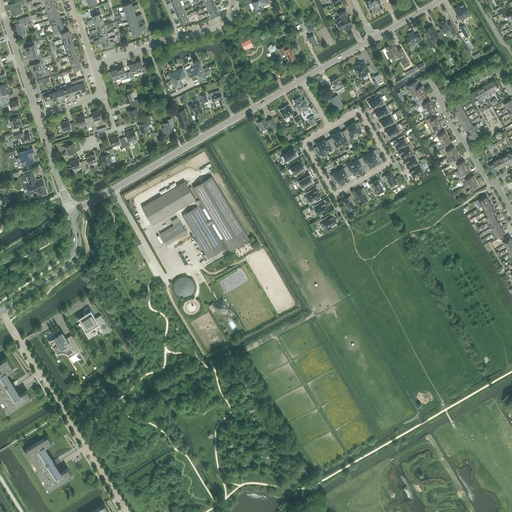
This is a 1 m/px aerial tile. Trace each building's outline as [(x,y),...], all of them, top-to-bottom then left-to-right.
[(9,5),(12,16),(22,12),(21,8),(21,7),(20,3),(24,1),(23,0),(14,0),(16,3),(9,5)] [(46,8),(47,8),(55,5),(56,4),(55,2),(55,3),(53,0),(51,0),(45,2),(44,3),(46,8)] [(250,0),(246,2),(247,5),(249,4),(252,10),(254,9),(256,13),(264,10),(262,7),(259,0),(258,0),(257,0),(252,2),(251,0),(250,0)] [(365,4),(368,9),(370,14),(376,12),(376,11),(378,10),(378,11),(383,8),(384,8),(380,0),(371,0),(372,1),(366,3),(365,3),(365,4)] [(183,6),(180,1),(168,6),(169,9),(173,7),(174,9),(183,6)] [(131,2),(123,5),(125,11),(139,6),(138,4),(132,5),(131,2)] [(216,5),(215,3),(206,7),(209,12),(221,6),(220,4),(216,5)] [(464,3),(461,5),(454,9),(457,14),(458,14),(459,17),(463,15),(465,18),(470,15),(466,9),(467,9),(464,3)] [(47,8),(46,8),(47,12),(49,12),(49,13),(57,11),(57,10),(58,10),(57,8),(55,5),(47,8)] [(134,10),(140,8),(139,6),(125,11),(126,16),(135,13),(134,10)] [(175,12),(171,14),(173,16),(185,11),(183,6),(174,9),(175,12)] [(221,6),(209,12),(211,17),(219,13),(218,10),(222,8),(221,6)] [(93,19),(87,20),(88,23),(102,18),(100,9),(93,12),(94,15),(92,16),(93,19)] [(51,19),(59,16),(60,16),(59,14),(58,14),(57,11),(49,13),(51,19)] [(173,16),(174,19),(178,17),(179,19),(187,16),(185,11),(173,16)] [(340,30),(344,27),(345,29),(347,29),(348,29),(350,28),(351,27),(352,26),(351,24),(352,24),(349,16),(348,16),(345,11),(338,14),(340,17),(341,19),(336,21),(337,23),(336,24),(338,27),(339,28),(340,30)] [(508,22),(510,21),(511,19),(511,13),(510,15),(508,12),(502,15),(504,18),(506,17),(508,20),(507,20),(508,22)] [(15,24),(18,32),(17,32),(19,38),(26,36),(22,24),(31,21),(29,16),(16,20),(17,23),(15,24)] [(51,25),(61,22),(62,21),(61,19),(60,20),(59,16),(51,19),(48,20),(50,26),(51,25)] [(137,20),(143,18),(142,16),(128,21),(130,26),(138,23),(137,20)] [(189,21),(187,16),(179,19),(180,22),(176,24),(177,26),(189,21)] [(104,23),(102,18),(88,23),(89,25),(95,23),(96,26),(104,23)] [(447,23),(445,19),(439,22),(440,25),(439,26),(440,27),(439,28),(440,29),(441,30),(442,31),(443,30),(445,33),(446,32),(447,32),(449,31),(449,30),(450,30),(453,34),(456,32),(450,22),(447,23)] [(51,25),(53,33),(57,32),(63,30),(62,28),(63,28),(63,27),(64,27),(63,25),(62,25),(61,22),(51,25)] [(105,25),(104,23),(96,26),(97,29),(91,31),(92,33),(106,28),(114,26),(113,22),(106,24),(106,25),(105,25)] [(470,34),(465,25),(460,28),(465,37),(470,34)] [(146,26),(131,31),(133,36),(142,34),(141,30),(146,29),(146,26)] [(432,26),(426,29),(431,39),(435,37),(439,42),(444,40),(439,32),(436,33),(432,26)] [(63,39),(71,36),(71,35),(72,35),(71,33),(70,33),(69,30),(63,32),(63,30),(57,32),(57,34),(58,34),(59,34),(61,34),(63,39)] [(407,43),(407,42),(409,45),(418,40),(418,41),(421,39),(418,33),(415,35),(413,31),(408,35),(409,37),(405,39),(407,42),(406,42),(407,43)] [(109,38),(108,33),(99,36),(100,39),(94,41),(95,43),(109,38)] [(317,43),(313,35),(311,36),(308,37),(310,41),(308,41),(309,44),(311,43),(312,46),(317,43)] [(65,44),(73,41),(73,39),(72,39),(71,36),(63,39),(65,44)] [(113,42),(110,42),(109,38),(95,43),(96,45),(101,44),(102,47),(106,45),(107,48),(106,49),(115,46),(113,42)] [(244,49),(249,47),(248,45),(252,44),(250,39),(241,43),(244,49)] [(26,54),(36,50),(35,46),(38,44),(36,40),(32,42),(31,42),(32,45),(25,47),(25,48),(24,48),(26,54)] [(64,51),(67,50),(75,47),(75,45),(74,45),(73,41),(65,44),(62,45),(64,51)] [(398,50),(394,43),(385,48),(388,53),(387,54),(389,59),(397,55),(398,57),(404,54),(401,48),(398,50)] [(281,55),(285,53),(289,61),(295,58),(290,47),(286,49),(284,46),(278,48),(279,49),(275,48),(274,46),(272,45),(270,46),(269,48),(270,50),(272,51),(274,50),(280,52),(281,55)] [(69,56),(77,53),(77,52),(77,50),(76,50),(75,47),(67,50),(69,56)] [(35,57),(36,60),(42,58),(41,53),(38,54),(36,50),(26,54),(27,59),(29,58),(29,59),(35,57)] [(66,57),(68,62),(70,61),(79,59),(79,58),(78,56),(77,53),(69,56),(66,57)] [(32,71),(42,67),(45,66),(42,58),(36,60),(37,62),(31,65),(31,66),(30,66),(32,71)] [(70,61),(72,67),(81,64),(80,64),(81,64),(80,62),(79,59),(70,61)] [(143,67),(141,61),(135,63),(138,72),(142,70),(143,73),(148,72),(146,66),(143,67)] [(194,66),(193,66),(196,73),(197,73),(204,70),(204,72),(207,71),(205,68),(203,69),(199,61),(193,63),(194,66)] [(357,66),(354,68),(355,70),(354,70),(357,75),(358,75),(359,77),(369,71),(370,73),(373,71),(370,65),(367,67),(364,62),(360,64),(360,63),(357,65),(357,66)] [(133,73),(138,72),(135,63),(129,65),(131,71),(128,72),(130,78),(131,77),(134,76),(133,73)] [(195,74),(196,73),(193,66),(194,66),(193,63),(193,64),(190,65),(191,65),(185,68),(186,70),(189,77),(195,74)] [(42,77),(48,75),(49,75),(48,70),(46,70),(45,66),(42,67),(32,71),(33,76),(35,76),(35,77),(41,74),(42,77)] [(117,68),(120,78),(121,80),(126,79),(130,78),(128,72),(126,73),(123,66),(117,68)] [(197,73),(197,75),(199,81),(207,78),(207,77),(209,76),(208,74),(210,73),(209,70),(208,67),(205,68),(207,71),(204,72),(204,70),(197,73)] [(117,68),(111,70),(114,77),(111,78),(113,84),(117,82),(116,79),(120,78),(117,68)] [(175,71),(178,78),(180,78),(186,75),(183,68),(177,70),(176,68),(173,69),(174,72),(175,71)] [(175,71),(174,72),(168,74),(171,80),(171,82),(178,79),(178,78),(175,71)] [(332,81),(331,81),(332,83),(332,85),(333,85),(335,88),(334,88),(335,91),(337,91),(343,87),(338,78),(334,80),(333,79),(332,80),(332,81)] [(171,82),(171,80),(168,81),(170,84),(172,83),(175,89),(182,86),(179,79),(178,79),(171,82)] [(80,80),(79,80),(77,81),(78,84),(81,92),(82,92),(84,92),(83,91),(87,90),(84,82),(81,83),(80,80)] [(494,90),(495,93),(497,92),(496,89),(499,87),(494,80),(489,83),(494,90)] [(421,85),(420,86),(419,87),(416,81),(407,87),(411,94),(415,92),(417,95),(424,90),(423,89),(424,88),(423,86),(422,86),(421,85)] [(0,99),(8,97),(7,93),(9,92),(6,83),(0,85),(0,89),(2,95),(0,95),(0,99)] [(494,90),(489,83),(485,85),(489,93),(494,90)] [(81,92),(78,84),(72,86),(75,94),(76,94),(78,94),(78,93),(81,92)] [(67,87),(66,85),(60,86),(61,89),(64,98),(64,97),(64,98),(66,97),(70,96),(67,87)] [(489,93),(485,85),(480,88),(484,96),(489,93)] [(67,87),(70,96),(72,95),(75,94),(72,86),(67,87)] [(484,96),(480,88),(475,91),(480,98),(484,96)] [(64,98),(61,89),(55,91),(58,99),(59,99),(59,100),(61,99),(64,98)] [(50,93),(49,90),(41,93),(43,99),(45,99),(47,103),(47,104),(49,103),(49,102),(53,101),(50,93)] [(50,93),(53,101),(53,102),(55,101),(58,99),(55,91),(52,92),(51,90),(49,90),(50,93)] [(211,96),(215,107),(222,104),(221,100),(223,99),(221,93),(220,93),(219,90),(215,92),(216,95),(211,96)] [(417,104),(424,100),(422,98),(427,95),(424,90),(417,95),(419,99),(415,102),(417,104)] [(475,101),(480,98),(475,91),(470,93),(475,101)] [(132,105),(140,103),(139,99),(135,100),(132,92),(123,95),(126,103),(131,101),(132,105)] [(369,103),(371,107),(372,106),(373,108),(379,105),(380,107),(386,104),(382,96),(379,97),(378,95),(374,97),(376,99),(371,102),(369,103)] [(338,96),(331,100),(337,109),(343,106),(338,96)] [(0,99),(0,104),(8,102),(9,105),(10,105),(12,110),(20,107),(18,99),(10,102),(8,97),(0,99)] [(294,101),(294,102),(294,101),(297,106),(296,107),(298,111),(299,111),(300,111),(301,113),(303,111),(302,111),(307,108),(307,109),(309,108),(305,100),(305,99),(304,100),(303,101),(301,97),(300,97),(294,101)] [(424,100),(417,104),(418,105),(421,112),(433,105),(430,100),(425,103),(424,100)] [(193,104),(189,105),(191,111),(195,110),(196,114),(197,114),(198,114),(200,113),(200,112),(203,112),(199,102),(193,104)] [(452,107),(455,112),(463,107),(460,102),(452,107)] [(140,103),(132,105),(134,109),(128,111),(131,119),(140,116),(137,108),(141,107),(140,103)] [(279,110),(284,119),(288,116),(287,115),(290,113),(291,115),(292,114),(296,122),(301,119),(298,114),(295,115),(294,113),(289,104),(288,104),(285,106),(284,106),(285,107),(284,108),(283,107),(283,108),(280,110),(279,110)] [(387,105),(374,113),(376,116),(377,116),(378,118),(384,114),(386,116),(385,116),(386,117),(392,113),(387,105)] [(433,105),(421,112),(425,119),(430,117),(432,115),(431,113),(435,110),(436,109),(434,106),(433,106),(433,105)] [(463,107),(455,112),(458,116),(465,112),(463,107)] [(178,115),(181,126),(189,123),(184,109),(179,111),(178,108),(174,109),(176,116),(178,115)] [(90,119),(92,127),(96,125),(95,121),(103,118),(100,109),(91,112),(93,118),(90,119)] [(465,112),(458,116),(461,121),(468,117),(465,112)] [(392,114),(380,122),(382,126),(383,125),(384,127),(390,123),(391,126),(397,122),(392,114)] [(92,127),(90,119),(86,120),(84,115),(75,118),(78,127),(87,124),(88,128),(92,127)] [(138,124),(141,133),(150,130),(147,122),(151,120),(150,116),(142,119),(144,122),(138,124)] [(313,116),(308,119),(312,126),(317,123),(317,122),(313,116)] [(13,132),(20,130),(18,126),(21,125),(18,117),(10,119),(13,128),(11,128),(13,132)] [(432,119),(430,117),(425,119),(424,120),(429,127),(439,121),(438,120),(439,119),(438,117),(437,117),(436,117),(432,119)] [(463,126),(471,121),(468,117),(461,121),(463,126)] [(165,127),(162,128),(164,134),(166,133),(167,135),(173,133),(171,126),(174,125),(172,118),(167,120),(168,122),(164,123),(165,127)] [(264,118),(257,122),(262,130),(266,128),(268,131),(273,128),(276,127),(277,126),(272,118),(266,121),(264,118)] [(63,132),(67,130),(69,134),(77,132),(74,124),(71,125),(69,120),(60,123),(63,132)] [(351,124),(357,134),(362,132),(361,130),(363,128),(359,121),(357,123),(356,122),(354,123),(354,122),(351,124)] [(437,129),(442,126),(439,121),(429,127),(431,132),(430,133),(432,135),(439,132),(437,129)] [(471,121),(463,126),(466,130),(473,126),(471,121)] [(357,134),(351,124),(347,126),(348,127),(346,128),(347,129),(344,130),(349,139),(357,134)] [(398,124),(385,131),(387,135),(388,134),(389,136),(395,133),(396,135),(403,132),(398,124)] [(473,126),(466,130),(469,135),(476,131),(473,126)] [(20,130),(13,132),(15,139),(20,138),(20,139),(21,139),(23,143),(29,141),(30,142),(33,141),(31,136),(30,136),(29,132),(24,134),(23,130),(20,130)] [(123,139),(126,147),(130,145),(129,141),(137,138),(134,130),(125,132),(127,138),(123,139)] [(349,139),(344,130),(342,132),(341,131),(339,132),(339,131),(336,133),(342,143),(349,139)] [(476,131),(469,135),(471,140),(479,136),(476,131)] [(440,141),(448,136),(445,132),(440,134),(439,132),(432,135),(433,138),(437,136),(440,141)] [(342,143),(336,133),(332,135),(333,136),(331,137),(331,138),(329,139),(334,148),(342,143)] [(394,146),(395,148),(396,150),(409,142),(404,134),(398,138),(400,140),(394,144),(395,145),(394,146)] [(126,147),(123,139),(120,141),(118,135),(109,138),(112,147),(121,144),(122,148),(126,147)] [(441,150),(447,147),(446,144),(450,141),(448,136),(440,141),(441,143),(438,145),(440,150),(441,150)] [(334,148),(329,139),(327,141),(326,140),(324,141),(324,140),(321,142),(327,152),(334,148)] [(327,152),(321,142),(317,144),(318,145),(316,146),(317,146),(314,148),(319,157),(327,152)] [(65,151),(63,155),(63,156),(64,160),(72,157),(71,153),(76,151),(73,143),(64,146),(66,151),(65,151)] [(404,147),(405,149),(399,153),(400,155),(399,155),(401,159),(414,151),(410,143),(403,147),(404,147)] [(447,156),(449,156),(456,151),(455,150),(456,149),(455,147),(454,147),(453,147),(449,149),(447,147),(441,150),(444,155),(446,154),(447,156)] [(33,148),(18,153),(20,158),(16,159),(19,166),(22,165),(23,166),(34,162),(31,152),(34,151),(33,148)] [(105,155),(101,156),(104,165),(113,162),(111,157),(110,153),(114,152),(113,148),(105,151),(106,154),(105,155)] [(293,148),(283,155),(287,163),(298,156),(297,153),(296,154),(295,152),(296,152),(293,148)] [(375,149),(368,153),(374,164),(377,162),(376,161),(378,160),(378,159),(380,158),(375,149)] [(449,165),(451,164),(456,162),(454,159),(459,156),(456,151),(449,156),(447,156),(446,157),(449,162),(447,163),(449,165)] [(84,163),(86,170),(90,169),(89,165),(97,162),(94,153),(86,156),(88,161),(84,163)] [(374,164),(368,153),(360,158),(365,166),(368,165),(368,166),(370,164),(371,165),(374,164)] [(405,165),(407,168),(420,161),(415,153),(409,156),(409,157),(409,156),(410,159),(405,162),(406,164),(405,165)] [(503,156),(508,164),(511,161),(511,160),(508,153),(503,156)] [(499,159),(503,166),(508,164),(503,156),(499,159)] [(86,170),(84,163),(80,164),(78,158),(70,161),(73,170),(81,167),(82,171),(86,170)] [(365,166),(360,158),(353,162),(359,172),(362,171),(361,170),(363,168),(365,166)] [(494,161),(498,169),(503,166),(499,159),(494,161)] [(458,160),(456,162),(451,164),(453,167),(456,165),(459,170),(467,165),(466,164),(467,163),(465,161),(464,161),(464,160),(459,163),(458,160)] [(498,169),(494,161),(489,164),(493,172),(498,169)] [(301,162),(291,168),(295,176),(306,170),(304,167),(303,166),(303,165),(301,162)] [(345,167),(350,175),(353,174),(355,173),(356,174),(359,172),(353,162),(346,166),(345,167)] [(410,174),(412,178),(425,170),(420,162),(414,166),(415,166),(416,168),(410,172),(411,173),(410,174)] [(467,165),(459,170),(462,174),(458,176),(460,179),(466,175),(465,173),(470,170),(469,169),(470,169),(469,166),(468,167),(467,165)] [(350,175),(345,167),(344,167),(338,171),(344,181),(347,179),(346,178),(348,177),(350,175)] [(32,170),(24,173),(28,183),(27,184),(24,185),(26,189),(28,188),(30,193),(37,190),(39,196),(46,193),(45,188),(46,187),(42,178),(36,181),(32,170)] [(344,181),(338,171),(330,176),(335,184),(338,183),(340,182),(340,183),(344,181)] [(382,176),(389,187),(397,182),(390,172),(387,174),(387,175),(386,176),(385,175),(382,176)] [(309,175),(298,181),(303,189),(314,183),(312,180),(311,181),(310,179),(311,179),(309,175)] [(468,184),(477,179),(474,176),(474,175),(473,176),(473,175),(468,178),(466,175),(460,179),(461,182),(465,180),(468,184)] [(198,206),(182,215),(208,258),(228,247),(231,250),(249,239),(212,176),(193,187),(200,199),(195,202),(198,206)] [(369,184),(375,195),(383,190),(377,179),(374,182),(372,183),(369,184)] [(478,185),(478,184),(479,184),(479,183),(477,179),(468,184),(470,189),(466,191),(468,194),(475,190),(473,188),(478,185)] [(195,200),(196,199),(191,190),(185,181),(142,207),(153,225),(195,200)] [(310,201),(314,198),(316,201),(321,199),(319,196),(321,195),(319,191),(318,191),(317,190),(318,189),(316,187),(305,193),(310,201)] [(362,203),(368,199),(370,198),(364,187),(361,189),(362,190),(360,191),(359,190),(356,192),(362,203)] [(346,198),(343,200),(349,210),(357,206),(351,195),(348,197),(348,198),(347,198),(346,198)] [(482,206),(490,202),(487,197),(479,201),(482,206)] [(318,214),(328,208),(326,204),(326,205),(325,203),(324,200),(313,206),(318,214)] [(485,211),(493,207),(490,202),(482,206),(485,211)] [(493,213),(496,212),(493,207),(485,211),(488,216),(493,213)] [(332,213),(321,220),(326,228),(331,225),(332,227),(336,224),(335,222),(336,221),(334,218),(333,218),(332,217),(333,216),(332,213)] [(489,222),(496,218),(493,213),(488,216),(486,217),(489,222)] [(491,227),(499,223),(496,218),(489,222),(491,227)] [(173,225),(160,234),(166,245),(175,240),(172,235),(184,228),(180,221),(173,225)] [(494,232),(502,228),(499,223),(491,227),(494,232)] [(497,237),(505,233),(502,228),(494,232),(497,237)] [(501,240),(502,239),(505,244),(511,239),(509,235),(504,238),(503,236),(500,238),(501,240)] [(179,296),(198,290),(192,272),(173,278),(179,296)] [(228,308),(223,300),(215,304),(218,310),(217,311),(219,314),(228,308)] [(80,321),(79,321),(80,323),(81,322),(85,329),(85,330),(91,326),(92,327),(93,327),(93,328),(97,326),(97,325),(98,324),(104,333),(110,329),(104,319),(103,319),(98,322),(91,311),(86,314),(87,314),(79,319),(80,321)] [(59,336),(57,336),(57,337),(57,338),(56,338),(55,339),(50,342),(51,343),(51,344),(52,345),(57,352),(58,352),(59,351),(60,351),(61,351),(62,351),(63,351),(64,351),(65,351),(66,351),(67,351),(67,352),(68,352),(69,353),(72,351),(73,350),(75,354),(81,350),(74,340),(69,343),(63,334),(59,336)] [(31,397),(27,390),(18,396),(18,397),(16,399),(7,385),(9,384),(7,382),(6,383),(1,376),(4,374),(5,375),(14,369),(7,358),(0,362),(0,367),(2,370),(0,371),(0,399),(8,412),(31,397)] [(24,450),(39,474),(49,490),(72,475),(68,468),(59,474),(59,475),(57,477),(48,463),(50,462),(48,460),(47,461),(40,449),(42,448),(43,449),(52,443),(48,436),(24,450)]
